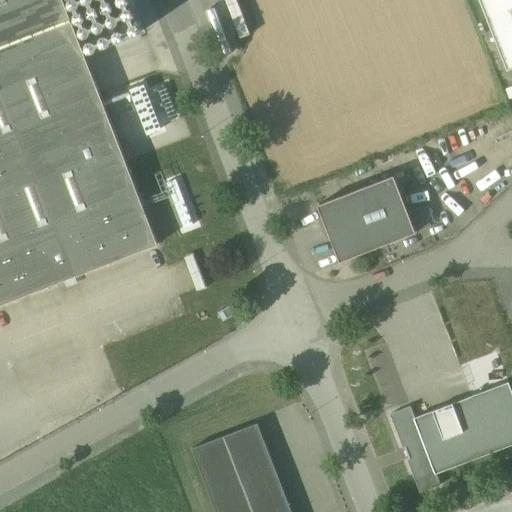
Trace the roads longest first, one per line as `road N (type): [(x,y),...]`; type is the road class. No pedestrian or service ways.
road 1 (residential): [(299,322),(176,0)]
road 2 (residential): [(0,484),(299,322)]
road 3 (residential): [(299,322),(511,238)]
road 4 (residential): [(374,511),(299,322)]
